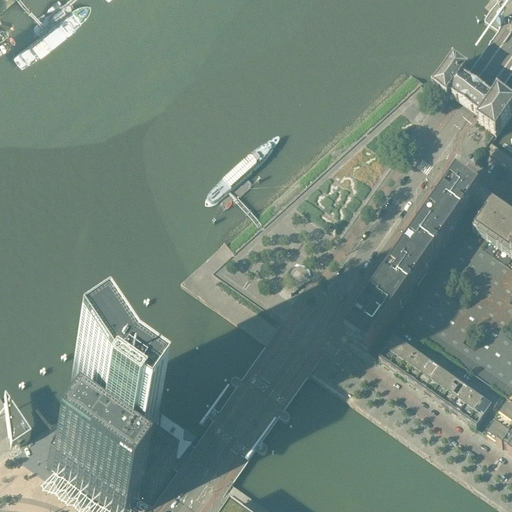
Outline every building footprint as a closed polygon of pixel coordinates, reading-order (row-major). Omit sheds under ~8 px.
[(511,105),(498,96),(493,103),(487,98),(478,92),(471,87),(463,82),(468,74),(454,65),(450,70),(433,94),(447,103),(450,100),(459,107),(464,111),(473,117),(480,122),(478,125),(496,137),(511,114),(511,105)] [(507,455),(511,458),(511,219),(458,182),(346,341),(379,365),(395,343),(404,329),(508,402),(483,438),(502,452),(503,450),(508,454),(507,455)] [(395,343),(379,365),(388,371),(404,349),(395,343)] [(404,349),(388,371),(397,377),(412,355),(404,349)] [(412,355),(397,377),(406,383),(421,361),(412,355)] [(421,361),(406,383),(415,390),(430,368),(421,361)] [(430,368),(415,390),(423,396),(439,374),(430,368)] [(439,374),(423,396),(432,402),(448,380),(439,374)] [(288,416),(262,397),(238,380),(237,379),(235,379),(234,380),(232,381),(232,382),(231,383),(231,385),(232,386),(233,387),(283,423),(285,423),(286,423),(288,422),(289,421),(289,420),(290,418),(289,417),(288,416)] [(448,380),(432,402),(441,408),(457,386),(448,380)] [(195,441),(162,418),(162,416),(116,384),(102,404),(104,407),(100,410),(91,397),(66,414),(68,416),(64,419),(50,437),(39,453),(32,462),(57,480),(56,481),(66,488),(72,492),(73,491),(102,511),(131,511),(139,501),(149,506),(173,472),(171,470),(177,462),(188,446),(191,449),(196,442),(195,441)] [(457,386),(441,408),(450,415),(465,393),(457,386)] [(465,393),(450,415),(459,421),(474,399),(465,393)] [(474,399),(459,421),(468,427),(483,405),(474,399)] [(29,442),(21,430),(3,404),(3,405),(10,456),(29,442)] [(483,405),(468,427),(477,433),(492,411),(483,405)] [(265,447),(239,428),(215,411),(214,411),(212,411),(211,411),(210,412),(209,413),(208,415),(208,416),(209,418),(210,419),(260,455),(262,455),(263,455),(265,454),(266,453),(267,451),(267,450),(266,448),(265,447)]
